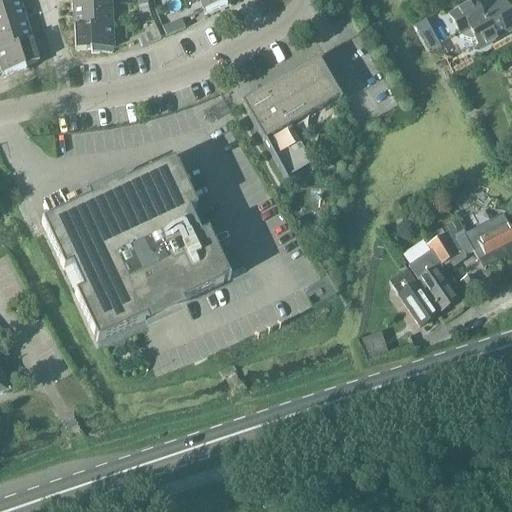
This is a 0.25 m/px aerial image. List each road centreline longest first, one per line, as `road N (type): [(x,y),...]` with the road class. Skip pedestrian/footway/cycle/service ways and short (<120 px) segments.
road 1 (secondary): [(8,510),(511,345)]
road 2 (residential): [(305,0),(279,25),(204,65),(151,84),(0,113)]
